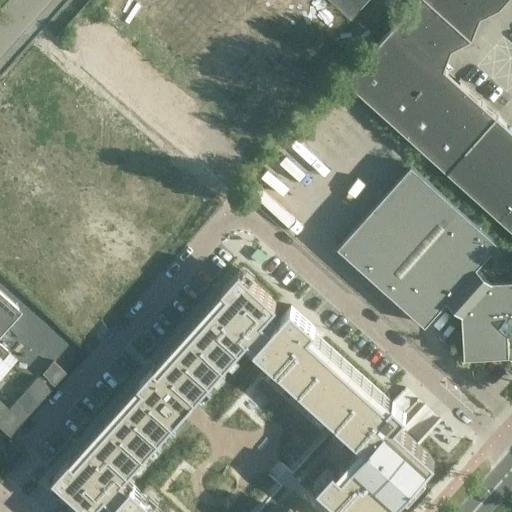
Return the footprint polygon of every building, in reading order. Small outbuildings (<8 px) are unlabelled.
[(511,0),(416,0),(346,79),(447,169),(497,114),(444,67),(458,29),(463,24),(500,6),(505,0),(511,0)] [(75,240),(133,288),(215,190),(62,64),(47,82),(73,103),(49,132),(118,189),(75,240)] [(511,127),(497,114),(447,169),(511,226),(511,127)] [(508,354),(508,337),(507,333),(511,327),(511,278),(493,280),(477,266),(499,241),(412,164),(338,247),(426,324),(447,300),(462,314),(464,357),(508,354)] [(151,264),(132,286),(141,293),(159,271),(151,264)] [(70,456),(54,475),(91,509),(105,492),(115,501),(104,511),(389,511),(395,506),(393,505),(404,493),(408,497),(427,477),(422,473),(435,458),(396,423),(407,412),(393,399),(392,400),(313,329),(315,326),(293,306),(291,304),(272,326),(262,318),(277,302),(239,268),(223,287),(228,291),(159,367),(154,363),(138,380),(144,385),(75,461),(70,456)] [(0,377),(10,366),(3,360),(10,352),(0,343),(0,332),(21,309),(0,290),(0,377)] [(55,384),(67,371),(54,358),(42,372),(55,384)] [(0,425),(10,434),(53,387),(37,373),(8,405),(0,397),(0,425)]
